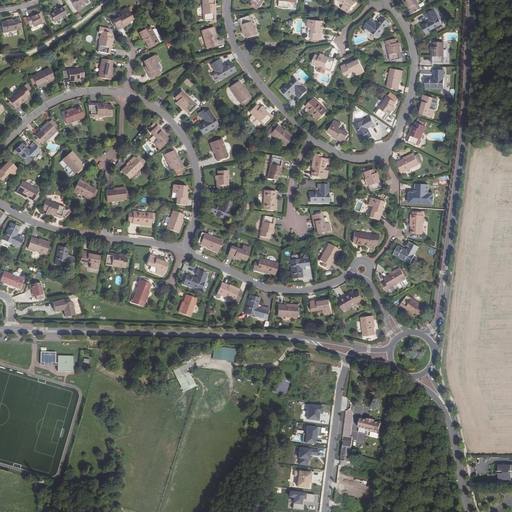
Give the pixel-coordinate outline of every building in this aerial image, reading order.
[(215,7),(215,4),(213,4),(213,0),(202,0),(203,6),(204,15),(205,20),(216,19),(215,13),(215,7)] [(280,0),(279,9),(289,11),(290,4),(298,5),(298,0),(280,0)] [(339,0),(341,1),(344,4),(341,8),(347,13),(356,2),(352,0),(339,0)] [(417,0),(407,0),(408,0),(409,2),(407,3),(413,13),(422,8),(419,3),(417,0)] [(54,20),(67,12),(63,5),(50,12),(54,20)] [(112,20),(117,30),(127,25),(126,23),(133,19),(127,7),(120,11),(122,15),(112,20)] [(432,20),(430,21),(422,25),(427,34),(444,25),(435,9),(425,14),(427,18),(429,18),(430,17),(432,20)] [(31,16),(30,15),(27,17),(30,24),(34,22),(35,25),(43,21),(39,12),(34,15),(31,16)] [(240,19),(243,30),(245,34),(246,34),(248,38),(258,34),(251,15),(240,19)] [(19,28),(23,27),(20,17),(17,18),(17,19),(6,21),(9,31),(19,29),(19,28)] [(372,23),(374,22),(374,21),(371,18),(364,26),(378,38),(390,24),(382,17),(376,24),(375,26),(372,23)] [(308,27),(310,27),(313,28),(312,38),(322,39),(323,28),(321,28),(322,25),(322,20),(309,19),(308,27)] [(150,26),(139,32),(142,39),(144,39),(149,48),(160,42),(150,26)] [(215,34),(216,34),(214,26),(201,29),(207,48),(218,44),(216,37),(215,34)] [(97,52),(109,54),(112,38),(111,38),(111,33),(101,31),(97,52)] [(400,46),(399,43),(397,43),(396,38),(386,41),(391,61),(402,58),(400,46)] [(434,47),(433,47),(433,51),(433,63),(444,63),(445,43),(434,43),(434,47)] [(147,68),(146,68),(151,78),(160,73),(155,64),(159,62),(155,54),(143,61),(147,68)] [(336,60),(321,55),(320,56),(316,54),(313,64),(332,71),(336,60)] [(219,64),(221,63),(222,62),(220,58),(210,64),(215,72),(219,78),(220,80),(236,71),(231,62),(223,66),(221,67),(219,64)] [(98,77),(111,80),(113,72),(111,71),(113,61),(102,59),(98,77)] [(352,63),(351,62),(342,66),(346,75),(356,71),(358,75),(365,72),(360,60),(354,62),(352,63)] [(83,68),(63,73),(65,85),(81,81),(80,79),(85,78),(83,68)] [(399,89),(400,81),(401,78),(402,79),(403,71),(391,68),(388,87),(399,89)] [(50,70),(32,77),(36,88),(46,84),(46,86),(54,83),(50,70)] [(437,78),(435,78),(426,78),(426,88),(445,88),(445,70),(434,70),(434,74),(435,74),(437,74),(437,78)] [(302,84),(295,77),(282,90),(289,97),(296,92),(297,90),(299,93),(298,94),(297,95),(300,98),(308,90),(302,84)] [(245,90),(244,87),(239,81),(230,87),(241,103),(251,96),(246,89),(245,90)] [(24,100),(28,98),(27,97),(30,94),(23,86),(8,99),(15,108),(24,100)] [(188,113),(196,105),(182,90),(175,97),(178,101),(176,102),(188,113)] [(424,95),(421,106),(423,106),(422,109),(421,114),(433,118),(436,110),(431,109),(432,104),(434,98),(424,95)] [(393,111),(395,107),(394,106),(397,102),(388,96),(377,113),(387,120),(393,111)] [(306,106),(312,112),(314,114),(313,114),(319,120),(328,110),(314,98),(306,106)] [(91,115),(111,115),(111,105),(106,105),(106,103),(90,103),(91,115)] [(264,109),(261,106),(260,107),(257,104),(249,112),(253,115),(260,122),(264,126),(272,117),(264,109)] [(65,125),(84,119),(80,108),(70,111),(69,110),(61,113),(65,125)] [(209,109),(199,115),(202,119),(205,117),(207,120),(197,126),(202,135),(218,125),(213,117),(209,109)] [(257,124),(260,122),(253,115),(250,117),(250,119),(256,124),(257,124)] [(372,116),(364,120),(355,125),(364,141),(373,137),(370,131),(369,129),(368,127),(371,125),(372,127),(373,128),(377,126),(372,116)] [(329,131),(334,134),(336,135),(335,137),(345,142),(349,134),(344,131),(340,128),(342,124),(335,120),(329,131)] [(422,121),(421,124),(417,123),(415,127),(414,126),(412,130),(408,141),(419,145),(426,126),(427,123),(422,121)] [(43,144),(56,131),(47,122),(42,128),(43,128),(35,136),(43,144)] [(286,132),(284,130),(278,125),(270,134),(285,146),(293,136),(287,131),(286,132)] [(160,150),(170,142),(164,135),(165,134),(158,126),(151,132),(158,141),(154,144),(160,150)] [(228,157),(222,139),(210,143),(213,151),(211,152),(215,162),(228,157)] [(29,145),(31,146),(32,147),(29,150),(28,149),(22,143),(14,151),(28,164),(35,157),(35,156),(40,150),(32,142),(29,145)] [(179,160),(174,150),(164,154),(172,172),(183,167),(180,160),(179,160)] [(75,174),(83,167),(76,158),(77,158),(72,151),(62,160),(75,174)] [(321,155),(316,154),(316,157),(313,157),(312,164),(313,165),(311,176),(327,178),(328,171),(324,170),(326,159),(321,158),(321,155)] [(403,173),(420,165),(415,154),(407,157),(408,158),(398,163),(403,173)] [(129,179),(142,166),(134,157),(128,163),(129,163),(121,171),(129,179)] [(267,179),(277,181),(278,176),(280,177),(283,161),(272,159),(267,179)] [(9,161),(5,165),(3,167),(2,166),(0,167),(0,179),(2,181),(9,173),(13,176),(18,170),(9,161)] [(370,192),(382,188),(377,173),(375,173),(373,169),(364,172),(370,192)] [(228,171),(218,171),(218,176),(216,176),(217,192),(229,192),(228,171)] [(73,191),(89,200),(95,191),(86,185),(86,184),(79,180),(73,191)] [(18,193),(25,197),(25,196),(28,198),(35,201),(40,191),(23,182),(18,193)] [(187,187),(174,185),(173,193),(178,194),(176,204),(186,206),(188,195),(186,194),(187,187)] [(311,204),(329,204),(330,194),(329,193),(329,185),(319,185),(319,189),(322,189),(322,193),(311,193),(311,204)] [(429,186),(419,185),(418,190),(422,190),(422,194),(410,194),(410,204),(429,205),(430,194),(429,194),(429,186)] [(116,190),(105,191),(106,203),(125,200),(124,187),(116,189),(116,190)] [(277,203),(275,202),(276,192),(264,191),(264,210),(276,211),(277,203)] [(379,210),(382,202),(371,198),(368,206),(372,207),(368,217),(377,221),(381,210),(379,210)] [(233,202),(224,199),(222,203),(225,204),(224,208),(213,204),(210,213),(227,220),(231,210),(230,210),(233,202)] [(46,213),(50,214),(61,218),(65,207),(45,201),(42,210),(47,211),(46,213)] [(166,229),(178,233),(181,226),(180,225),(183,215),(173,211),(166,229)] [(143,225),(143,226),(151,227),(152,214),(133,212),(132,224),(143,225)] [(327,212),(314,215),(316,226),(318,226),(319,234),(331,231),(327,212)] [(413,223),(412,235),(423,235),(425,216),(412,215),(412,223),(413,223)] [(260,236),(270,238),(271,234),(273,234),(276,219),(264,216),(260,236)] [(15,237),(15,236),(19,227),(11,223),(3,240),(19,248),(24,238),(20,236),(19,238),(18,239),(15,237)] [(356,242),(356,245),(371,247),(371,246),(376,247),(378,237),(354,232),(353,241),(356,241),(356,242)] [(218,253),(223,241),(205,234),(201,245),(211,249),(211,250),(218,253)] [(49,242),(42,240),(41,241),(38,240),(31,237),(27,248),(45,254),(49,242)] [(395,256),(411,265),(416,256),(416,255),(419,248),(410,243),(408,246),(411,248),(409,252),(399,247),(395,256)] [(336,258),(340,251),(329,244),(319,261),(330,267),(335,258),(336,258)] [(231,247),(228,256),(238,260),(239,259),(246,261),(251,249),(243,246),(242,251),(231,247)] [(67,260),(67,258),(69,248),(59,247),(55,265),(65,267),(66,266),(73,268),(75,258),(71,257),(71,259),(70,260),(67,260)] [(93,255),(93,253),(82,251),(80,261),(91,263),(90,268),(98,270),(100,257),(96,256),(93,255)] [(107,254),(105,266),(125,269),(127,259),(122,258),(122,256),(107,254)] [(147,265),(157,269),(155,273),(163,276),(168,264),(160,261),(161,260),(150,255),(147,265)] [(279,265),(261,259),(257,271),(264,274),(265,273),(275,276),(279,265)] [(290,261),(292,280),(302,279),(301,268),(305,267),(305,270),(309,270),(308,259),(300,260),(290,261)] [(386,289),(390,287),(390,288),(398,285),(400,289),(410,284),(402,268),(394,272),(394,273),(385,279),(387,282),(384,284),(386,289)] [(184,285),(201,292),(205,282),(204,282),(207,274),(198,270),(196,274),(199,276),(198,279),(187,276),(184,285)] [(18,278),(12,276),(4,272),(0,283),(0,284),(3,285),(4,284),(20,290),(23,280),(18,278)] [(147,295),(151,285),(140,281),(133,298),(131,303),(143,308),(145,303),(148,296),(147,295)] [(33,289),(35,297),(36,297),(37,301),(44,299),(41,284),(32,286),(33,289)] [(222,285),(218,295),(235,302),(239,303),(243,293),(239,291),(240,290),(233,288),(232,289),(222,285)] [(340,301),(346,311),(364,301),(359,292),(355,294),(354,293),(340,301)] [(197,299),(186,295),(182,306),(181,305),(178,313),(190,318),(197,299)] [(409,295),(401,305),(414,315),(415,313),(419,316),(425,308),(409,295)] [(255,316),(263,318),(266,308),(262,307),(261,310),(257,309),(260,298),(251,296),(245,314),(255,317),(255,316)] [(311,302),(313,312),(323,311),(324,315),(332,314),(330,301),(322,302),(322,300),(311,302)] [(63,301),(53,304),(55,313),(64,311),(66,318),(75,316),(72,302),(64,304),(63,301)] [(278,306),(278,317),(297,318),(297,305),(289,305),(289,306),(278,306)] [(374,317),(362,319),(365,338),(376,336),(374,325),(375,325),(374,317)] [(235,348),(213,345),(211,359),(233,362),(235,348)] [(40,365),(56,365),(56,352),(41,351),(40,365)] [(60,354),(58,369),(74,372),(76,356),(60,354)] [(194,365),(191,358),(170,367),(183,391),(197,385),(187,370),(194,365)] [(290,379),(278,375),(272,392),(285,396),(290,379)] [(308,419),(319,420),(320,413),(322,413),(323,406),(309,404),(308,419)] [(368,421),(361,419),(359,427),(366,429),(365,431),(379,434),(382,422),(378,422),(378,420),(368,418),(368,421)] [(306,443),(315,444),(317,435),(320,435),(321,427),(308,426),(306,443)] [(344,462),(349,462),(352,437),(344,436),(341,461),(340,461),(336,490),(341,491),(344,462)] [(298,465),(307,466),(309,454),(318,455),(319,450),(300,447),(298,465)] [(511,464),(497,464),(497,480),(511,480),(511,472),(511,471),(511,464)] [(297,486),(309,488),(309,483),(311,483),(313,471),(295,469),(294,476),(299,477),(297,486)] [(293,508),(303,509),(304,501),(314,502),(315,495),(291,491),(290,497),(294,497),(293,508)]
